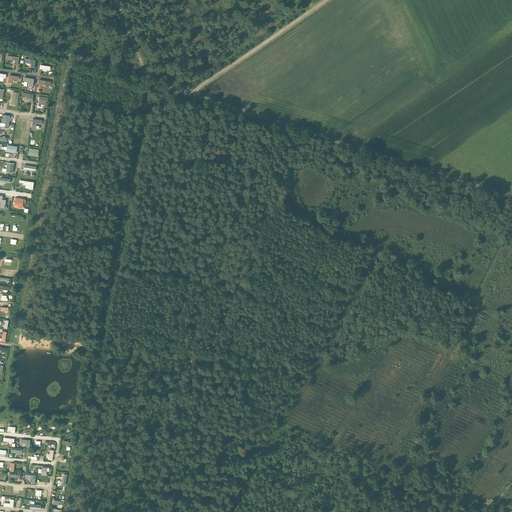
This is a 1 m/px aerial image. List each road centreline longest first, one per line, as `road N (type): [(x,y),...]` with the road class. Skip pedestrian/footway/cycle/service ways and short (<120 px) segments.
road 1 (unclassified): [(0,35),(511,194)]
road 2 (track): [(188,94),(324,0)]
